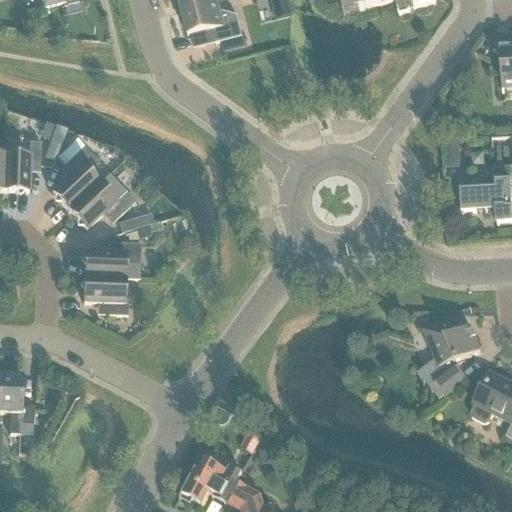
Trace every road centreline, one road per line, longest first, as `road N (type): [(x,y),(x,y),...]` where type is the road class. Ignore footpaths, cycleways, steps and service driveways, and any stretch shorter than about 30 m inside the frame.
road 1 (unclassified): [(299,176),(166,79),(138,0)]
road 2 (unclassified): [(181,416),(308,236)]
road 3 (unclassified): [(363,167),(471,10)]
road 4 (residential): [(181,416),(46,338)]
road 5 (unclassified): [(371,229),(436,266),(502,271)]
road 6 (residential): [(46,338),(46,259),(24,235),(0,233)]
